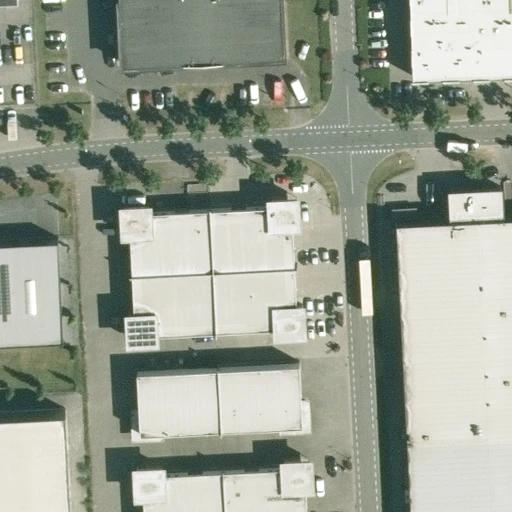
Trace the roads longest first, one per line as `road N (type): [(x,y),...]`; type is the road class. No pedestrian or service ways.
road 1 (unclassified): [(369,511),(350,140)]
road 2 (unclassified): [(0,168),(86,154),(350,140)]
road 3 (unclassified): [(350,140),(511,134)]
road 4 (unknown): [(108,153),(96,0)]
road 5 (unclassified): [(350,140),(343,0)]
